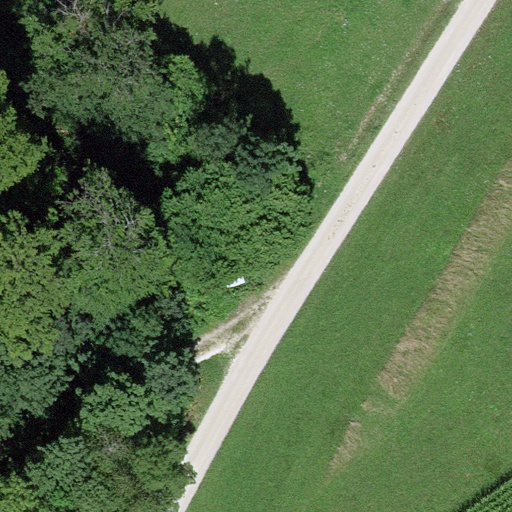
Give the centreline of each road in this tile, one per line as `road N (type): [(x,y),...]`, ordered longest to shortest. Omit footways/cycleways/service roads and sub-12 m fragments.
road 1 (track): [(474,0),(256,328)]
road 2 (track): [(256,328),(201,343),(0,452)]
road 3 (track): [(256,328),(161,511)]
